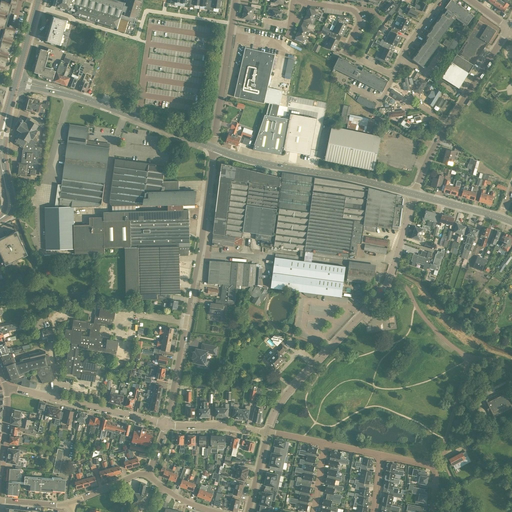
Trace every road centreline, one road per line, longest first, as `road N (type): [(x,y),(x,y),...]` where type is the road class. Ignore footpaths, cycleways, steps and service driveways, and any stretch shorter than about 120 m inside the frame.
road 1 (residential): [(166,424),(212,148)]
road 2 (residential): [(212,148),(83,97),(15,80)]
road 3 (residential): [(415,193),(212,148)]
road 4 (residential): [(269,430),(280,401),(391,276)]
road 5 (residential): [(166,424),(5,387)]
road 6 (track): [(467,357),(442,453),(469,511)]
road 7 (residential): [(511,372),(454,348),(391,276)]
road 8 (residential): [(212,148),(236,0)]
